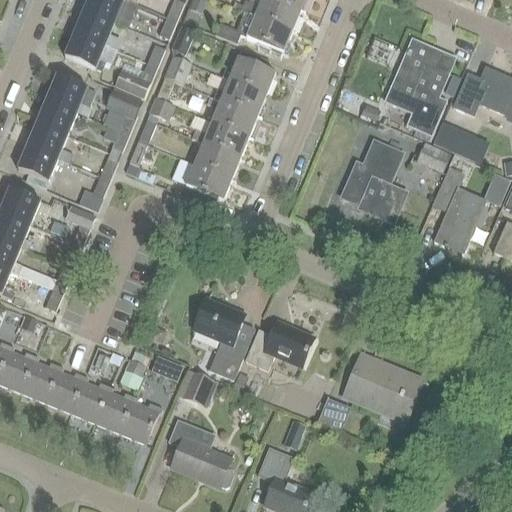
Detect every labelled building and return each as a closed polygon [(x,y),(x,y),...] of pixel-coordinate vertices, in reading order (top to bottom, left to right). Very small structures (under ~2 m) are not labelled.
[(122,0),(89,0),(84,13),(115,26),(125,4),(125,2),(122,0)] [(122,0),(125,2),(125,4),(136,8),(139,0),(122,0)] [(293,35),(302,14),(267,0),(263,0),(260,11),(245,5),(241,15),(248,18),(293,35)] [(267,0),(302,14),(307,0),(267,0)] [(173,3),(165,22),(176,26),(184,8),(173,3)] [(75,37),(105,50),(115,26),(84,13),(75,37)] [(237,34),(220,28),(215,40),(236,48),(240,39),(284,57),(293,35),(248,18),(244,28),(240,27),(237,34)] [(169,44),(176,26),(165,22),(158,40),(169,44)] [(181,31),(172,53),(174,59),(172,62),(182,66),(194,36),(181,31)] [(105,50),(75,37),(65,61),(102,76),(106,66),(111,68),(116,55),(105,50)] [(439,102),(449,77),(436,71),(442,57),(412,43),(386,105),(412,116),(406,130),(432,141),(447,105),(439,102)] [(154,50),(147,67),(158,71),(165,54),(154,50)] [(223,81),(229,84),(267,99),(276,77),(266,74),(270,65),(242,54),(233,74),(227,71),(223,81)] [(164,84),(173,87),(182,91),(191,69),(182,66),(172,62),(164,84)] [(124,74),(117,89),(146,101),(158,71),(147,67),(141,81),(124,74)] [(511,117),(511,82),(485,71),(480,83),(468,78),(453,111),(474,120),(479,108),(508,120),(510,117),(511,117)] [(49,99),(79,112),(77,117),(87,122),(92,111),(82,107),(88,92),(57,79),(49,99)] [(173,87),(164,84),(156,103),(165,107),(173,87)] [(221,106),(258,120),(267,99),(229,84),(225,95),(218,93),(214,103),(221,106)] [(136,120),(143,105),(113,92),(104,112),(125,121),(120,133),(129,137),(136,120)] [(70,134),(77,117),(79,112),(49,99),(39,121),(70,134)] [(156,103),(147,124),(156,128),(159,122),(169,126),(175,111),(165,107),(156,103)] [(258,120),(221,106),(212,127),(249,142),(258,120)] [(374,124),(378,115),(365,109),(361,118),(374,124)] [(70,134),(39,121),(28,149),(59,162),(70,167),(74,158),(62,153),(70,134)] [(148,149),(156,128),(147,124),(138,145),(148,149)] [(192,143),(203,148),(204,147),(241,163),(249,142),(212,127),(207,138),(196,133),(192,143)] [(121,156),(129,137),(120,133),(112,153),(121,156)] [(461,134),(452,156),(480,168),(490,146),(461,134)] [(139,171),(148,149),(138,145),(130,167),(139,171)] [(357,167),(342,201),(371,214),(370,218),(393,228),(407,197),(389,189),(403,158),(374,145),(363,170),(357,167)] [(241,163),(204,147),(203,148),(195,168),(232,184),(241,163)] [(416,165),(443,177),(451,158),(424,147),(416,165)] [(59,162),(28,149),(18,173),(48,186),(59,162)] [(110,184),(117,167),(107,163),(100,180),(110,184)] [(130,167),(126,177),(135,180),(141,183),(144,175),(142,172),(139,171),(130,167)] [(223,205),(232,184),(195,168),(186,190),(223,205)] [(448,175),(432,211),(446,217),(434,246),(463,258),(488,202),(461,190),(464,182),(467,177),(450,169),(448,175)] [(494,179),(489,190),(505,196),(510,185),(494,179)] [(102,203),(110,184),(100,180),(92,199),(102,203)] [(41,204),(10,192),(0,215),(31,228),(41,204)] [(67,223),(80,229),(72,246),(83,250),(90,233),(91,234),(97,220),(72,210),(67,223)] [(25,243),(31,228),(0,215),(0,242),(21,252),(28,254),(31,246),(25,243)] [(69,231),(53,225),(50,234),(65,241),(69,231)] [(511,228),(508,227),(495,256),(509,262),(510,259),(511,259),(511,228)] [(21,252),(0,242),(0,270),(11,276),(21,252)] [(74,269),(83,250),(72,246),(64,265),(74,269)] [(0,298),(2,299),(2,298),(12,303),(16,294),(5,290),(11,276),(0,270),(0,298)] [(60,276),(52,293),(62,297),(70,280),(60,276)] [(62,297),(52,293),(45,312),(55,316),(62,297)] [(207,304),(195,333),(222,345),(210,373),(208,372),(207,373),(234,384),(247,351),(233,345),(244,318),(207,304)] [(32,337),(37,325),(25,320),(20,332),(32,337)] [(314,342),(278,327),(271,341),(258,335),(245,365),(268,375),(275,359),(301,371),(314,342)] [(156,330),(151,341),(162,346),(167,335),(156,330)] [(0,379),(10,355),(13,356),(15,352),(1,347),(0,349),(0,379)] [(24,361),(13,356),(10,355),(0,379),(0,388),(22,397),(35,365),(37,366),(39,362),(26,357),(24,361)] [(99,356),(94,369),(105,374),(110,361),(99,356)] [(157,360),(151,375),(177,385),(183,370),(157,360)] [(351,388),(362,393),(357,405),(405,425),(422,385),(362,360),(351,388)] [(125,385),(142,392),(152,369),(134,362),(125,385)] [(37,367),(37,366),(35,365),(22,397),(47,407),(59,375),(62,377),(64,372),(51,367),(49,371),(37,367)] [(62,377),(59,375),(47,407),(71,417),(84,385),(87,387),(89,382),(76,377),(74,381),(62,377)] [(194,376),(191,383),(184,401),(198,407),(203,394),(209,396),(214,384),(194,376)] [(242,396),(248,380),(239,377),(233,392),(242,396)] [(96,428),(109,396),(112,397),(114,392),(100,387),(99,392),(87,387),(84,385),(71,417),(96,428)] [(112,397),(109,396),(96,428),(121,438),(134,406),(137,407),(138,403),(125,397),(123,402),(112,397)] [(341,434),(350,411),(328,402),(319,425),(341,434)] [(134,406),(121,438),(146,448),(159,417),(161,418),(163,413),(150,407),(148,412),(136,407),(137,407),(134,406)] [(231,463),(208,454),(214,439),(178,424),(169,446),(180,450),(171,472),(220,492),(220,490),(225,492),(229,490),(234,479),(232,475),(227,473),(231,463)] [(292,426),(283,448),(296,453),(305,431),(292,426)] [(269,452),(258,480),(275,487),(265,510),(269,511),(306,511),(313,497),(284,485),(294,462),(269,452)]
